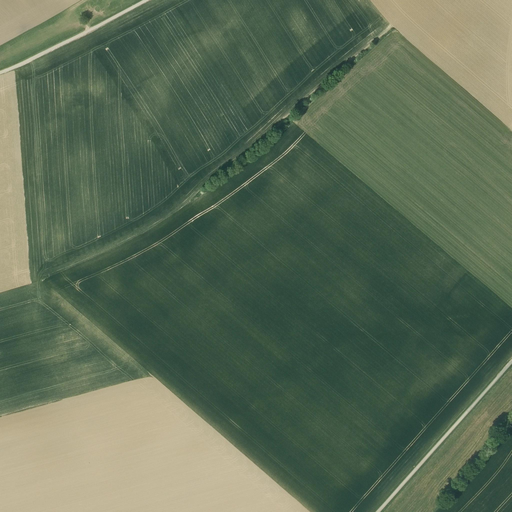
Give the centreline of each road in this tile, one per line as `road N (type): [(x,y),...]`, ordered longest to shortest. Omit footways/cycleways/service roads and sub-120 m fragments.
road 1 (unclassified): [(377,511),(511,360)]
road 2 (unclassified): [(0,74),(145,0)]
